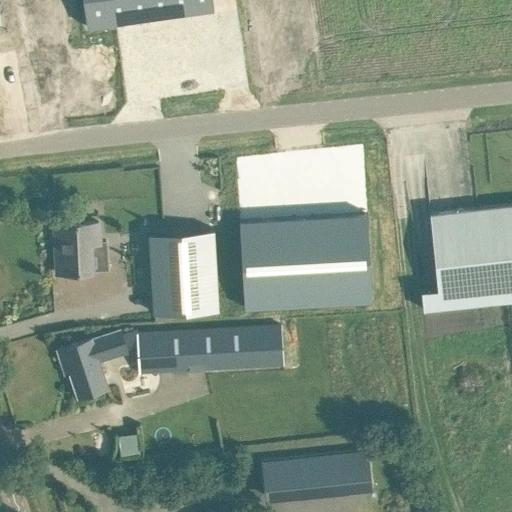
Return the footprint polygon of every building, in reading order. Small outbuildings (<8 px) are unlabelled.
[(213,0),(83,0),(87,25),(214,7),(213,0)] [(13,51),(0,53),(0,67),(3,85),(19,82),(13,51)] [(423,309),(439,307),(511,299),(511,203),(430,212),(437,286),(421,288),(423,309)] [(367,211),(239,218),(244,306),(372,298),(367,211)] [(98,220),(54,223),(57,271),(77,270),(90,270),(90,268),(107,267),(106,238),(99,238),(98,220)] [(214,227),(149,231),(153,311),(218,307),(214,227)] [(282,313),(254,314),(255,324),(237,325),(138,331),(137,331),(138,346),(139,371),(257,364),(284,363),(282,313)] [(57,347),(63,365),(67,363),(78,396),(97,390),(108,386),(99,359),(128,350),(121,331),(120,327),(92,337),(92,336),(76,341),(57,347)] [(122,455),(141,453),(138,430),(119,432),(122,455)] [(368,448),(291,456),(294,490),(372,482),(368,448)] [(231,511),(229,503),(200,511),(231,511)]
